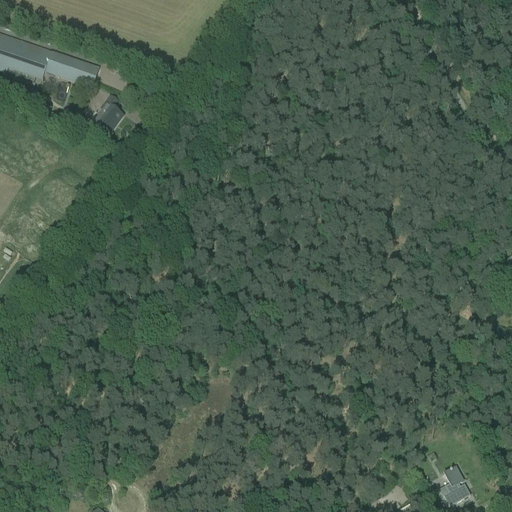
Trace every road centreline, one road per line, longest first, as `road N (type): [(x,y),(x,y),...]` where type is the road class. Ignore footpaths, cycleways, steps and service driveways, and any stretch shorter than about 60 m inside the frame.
road 1 (unclassified): [(0,353),(258,0)]
road 2 (unclassified): [(390,0),(511,187)]
